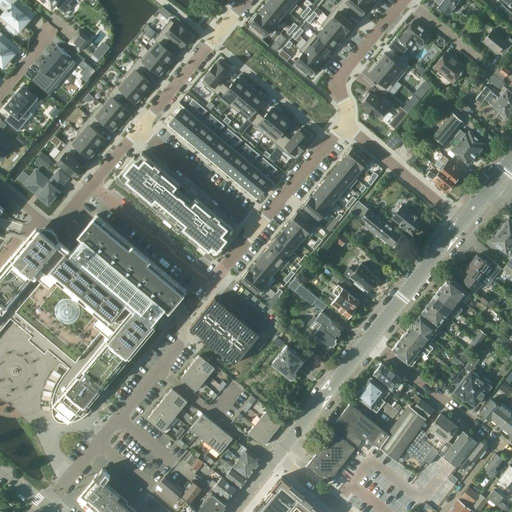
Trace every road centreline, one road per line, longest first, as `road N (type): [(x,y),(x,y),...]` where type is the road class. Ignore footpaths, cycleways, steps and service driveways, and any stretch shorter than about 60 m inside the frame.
road 1 (unclassified): [(45,507),(158,369)]
road 2 (residential): [(496,442),(368,341)]
road 3 (tertiary): [(368,341),(465,219)]
road 4 (residential): [(465,219),(343,123)]
road 5 (residential): [(212,42),(331,138)]
road 6 (residential): [(257,227),(139,130)]
road 7 (residential): [(93,185),(210,283)]
road 8 (residential): [(404,0),(337,81),(343,123)]
road 9 (tertiary): [(277,457),(368,341)]
